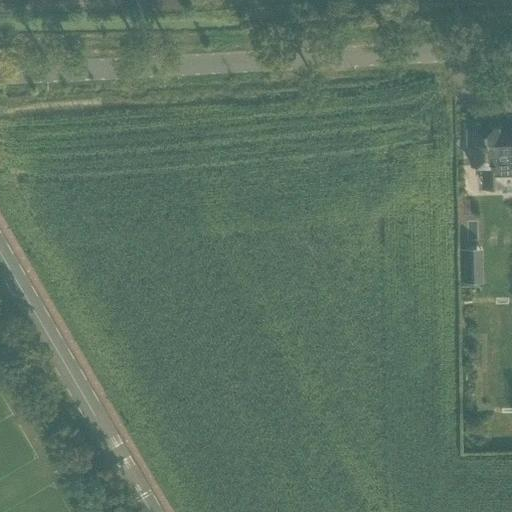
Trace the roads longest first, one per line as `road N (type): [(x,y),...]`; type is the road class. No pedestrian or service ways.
road 1 (unclassified): [(0,69),(511,50)]
road 2 (unclassified): [(149,511),(0,251)]
